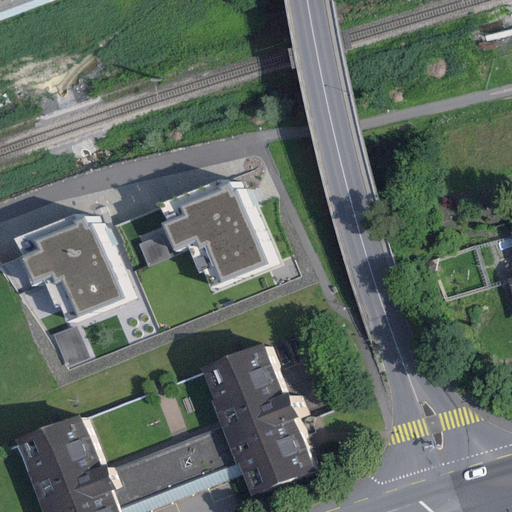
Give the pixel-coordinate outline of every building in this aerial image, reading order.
[(0,0),(0,25),(68,0),(0,0)] [(237,175),(165,204),(187,257),(202,251),(217,289),(284,262),(250,178),(240,182),(237,175)] [(95,208),(22,237),(43,289),(58,283),(76,327),(140,300),(105,214),(98,217),(95,208)] [(268,344),(203,369),(215,401),(213,401),(223,427),(238,464),(240,463),(244,475),(253,497),(318,472),(306,444),(297,420),(303,418),(293,393),(288,396),(268,344)] [(84,415),(19,440),(32,472),(29,473),(44,511),(121,511),(114,492),(119,489),(112,470),(110,465),(104,467),(84,415)] [(238,464),(223,427),(112,470),(119,489),(114,492),(121,511),(149,511),(244,475),(240,463),(238,464)]
